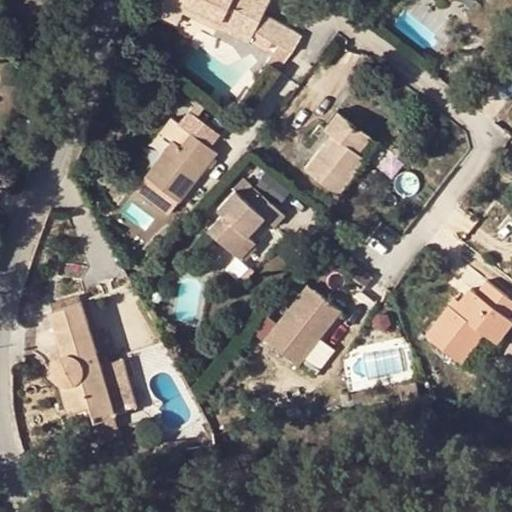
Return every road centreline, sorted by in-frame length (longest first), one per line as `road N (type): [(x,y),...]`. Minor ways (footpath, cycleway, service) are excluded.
road 1 (residential): [(11,455),(0,378),(5,278),(107,0)]
road 2 (residential): [(409,253),(483,155),(483,130),(468,107),(349,21),(341,0)]
